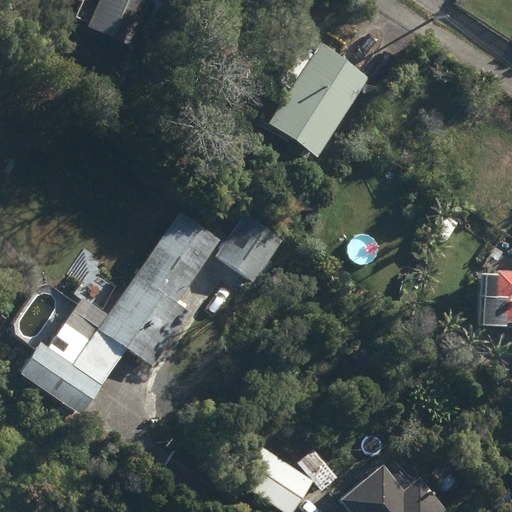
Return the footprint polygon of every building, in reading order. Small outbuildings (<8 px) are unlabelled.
[(103,0),(90,30),(133,48),(153,0),(103,0)] [(269,131),(317,161),(369,81),(319,49),(313,60),(301,52),(278,88),(291,96),(269,131)] [(454,222),(439,213),(426,236),(441,245),(454,222)] [(23,378),(81,419),(130,350),(152,365),(186,315),(176,307),(220,245),(181,218),(110,320),(93,307),(84,320),(75,315),(49,352),(44,348),(23,378)] [(218,259),(255,284),(276,253),(238,228),(218,259)] [(511,324),(511,276),(499,276),(497,300),(510,301),(508,324),(511,324)] [(353,438),(333,437),(333,461),(353,461),(353,438)] [(0,465),(10,451),(0,444),(0,465)] [(239,486),(279,511),(295,511),(313,485),(261,452),(239,486)] [(299,466),(321,493),(337,481),(314,453),(299,466)] [(342,505),(347,511),(445,511),(422,483),(405,496),(385,471),(342,505)] [(441,479),(451,491),(458,485),(448,473),(441,479)]
